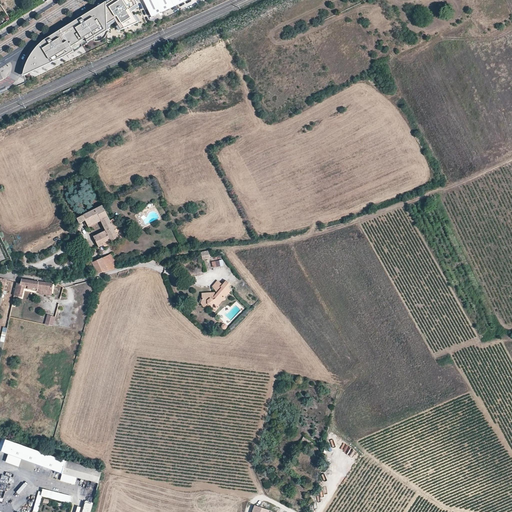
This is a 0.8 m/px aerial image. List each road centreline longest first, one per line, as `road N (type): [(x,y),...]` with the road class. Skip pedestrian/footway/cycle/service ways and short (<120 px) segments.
road 1 (track): [(511,155),(304,236),(153,260)]
road 2 (residential): [(153,260),(60,281),(0,274)]
